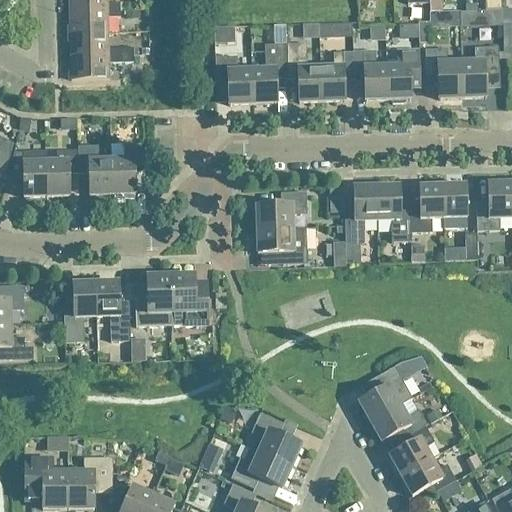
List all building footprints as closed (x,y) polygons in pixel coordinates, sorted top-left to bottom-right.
[(68,0),(68,13),(119,11),(119,4),(106,4),(106,0),(68,0)] [(483,0),(484,11),(500,11),(500,0),(483,0)] [(119,19),(119,11),(68,13),(69,35),(107,34),(107,19),(119,19)] [(107,50),(107,34),(69,35),(70,58),(132,56),(132,49),(107,50)] [(305,45),(286,46),(285,46),(286,70),(296,70),(297,104),(321,103),(319,70),(306,70),(305,45)] [(264,72),(250,72),(252,106),(276,105),(275,81),(287,80),(286,70),(285,46),(264,46),(264,72)] [(474,64),(460,64),(461,100),(485,99),(484,74),(498,74),(497,49),(473,49),(474,64)] [(460,64),(447,65),(446,50),(424,51),(425,76),(436,76),(437,101),(461,100),(460,64)] [(400,68),(386,68),(387,103),(389,102),(391,105),(403,105),(405,102),(410,102),(410,91),(419,91),(419,75),(418,51),(400,51),(400,68)] [(370,53),(352,53),(352,54),(353,77),(363,77),(363,103),(387,103),(386,68),(375,68),(374,52),(370,53)] [(332,54),(333,69),(319,70),(321,103),(344,103),(343,77),(353,77),(352,54),(332,54)] [(132,56),(70,58),(70,81),(108,81),(108,65),(132,64),(132,56)] [(252,106),(250,72),(236,73),(236,58),(214,59),(215,83),(227,82),(228,107),(252,106)] [(0,169),(3,171),(7,163),(12,145),(0,138),(0,169)] [(143,146),(122,147),(122,161),(110,162),(111,196),(134,196),(133,174),(143,174),(143,146)] [(110,162),(98,162),(97,147),(77,148),(77,152),(77,176),(87,176),(88,197),(111,196),(110,162)] [(56,163),(45,164),(45,198),(68,198),(68,176),(77,176),(77,152),(56,152),(56,163)] [(13,154),(12,160),(12,178),(12,185),(22,185),(23,199),(45,198),(45,164),(44,153),(22,153),(13,154)] [(511,220),(510,185),(486,186),(487,207),(475,207),(476,233),(498,233),(498,221),(511,220)] [(465,186),(441,187),(442,221),(443,231),(455,231),(466,230),(465,186)] [(418,188),(419,211),(409,211),(409,213),(410,235),(431,235),(431,221),(442,221),(441,187),(418,188)] [(409,213),(399,214),(399,188),(375,189),(376,222),(390,222),(390,244),(410,244),(410,235),(409,213)] [(352,189),(353,215),(343,215),(344,246),(363,245),(363,223),(376,222),(375,189),(352,189)] [(279,195),(280,207),(255,208),(256,232),(292,230),(291,217),(306,216),(305,194),(279,195)] [(306,230),(292,230),(256,232),(257,255),(281,255),(282,267),(307,266),(306,243),(306,230)] [(477,262),(476,235),(464,235),(465,262),(477,262)] [(410,247),(410,257),(423,256),(423,247),(410,247)] [(170,315),(169,277),(145,278),(146,301),(134,302),(135,329),(171,328),(170,315)] [(193,277),(169,277),(170,315),(171,328),(184,327),(207,327),(206,300),(206,289),(194,290),(193,277)] [(118,284),(95,285),(96,318),(109,318),(110,343),(129,343),(129,319),(119,319),(118,284)] [(71,286),(72,320),(63,321),(64,345),(83,344),(82,319),(96,318),(95,285),(71,286)] [(0,326),(9,326),(9,313),(23,312),(22,288),(0,288),(0,326)] [(225,295),(217,295),(214,295),(214,310),(225,310),(225,295)] [(9,326),(0,326),(0,362),(32,361),(32,349),(24,349),(24,339),(10,340),(9,326)] [(394,369),(359,388),(366,399),(358,403),(369,423),(398,407),(412,400),(405,388),(394,369)] [(405,419),(398,407),(369,423),(380,444),(403,431),(407,438),(424,428),(427,427),(418,411),(405,419)] [(441,418),(436,410),(425,416),(430,425),(441,418)] [(277,436),(282,425),(259,415),(250,435),(263,441),(257,454),(290,468),(300,447),(277,436)] [(424,428),(407,438),(405,439),(409,446),(388,457),(400,478),(430,461),(424,449),(433,444),(424,428)] [(239,460),(230,481),(253,491),(258,480),(280,490),(290,468),(257,454),(247,449),(241,461),(239,460)] [(165,467),(169,459),(157,454),(154,462),(165,467)] [(165,467),(163,472),(178,478),(183,466),(180,464),(169,459),(165,467)] [(27,488),(27,502),(41,502),(41,511),(67,511),(67,474),(51,474),(51,460),(27,460),(27,488)] [(67,474),(67,511),(93,511),(93,488),(111,488),(111,460),(83,460),(83,474),(67,474)] [(430,461),(400,478),(411,498),(432,486),(436,493),(455,482),(446,466),(436,472),(430,461)] [(260,511),(250,507),(255,496),(231,486),(222,507),(234,511),(260,511)] [(145,511),(152,497),(131,487),(120,511),(145,511)] [(511,511),(511,493),(510,490),(491,501),(496,511),(511,511)] [(152,497),(145,511),(170,511),(173,506),(152,497)]
